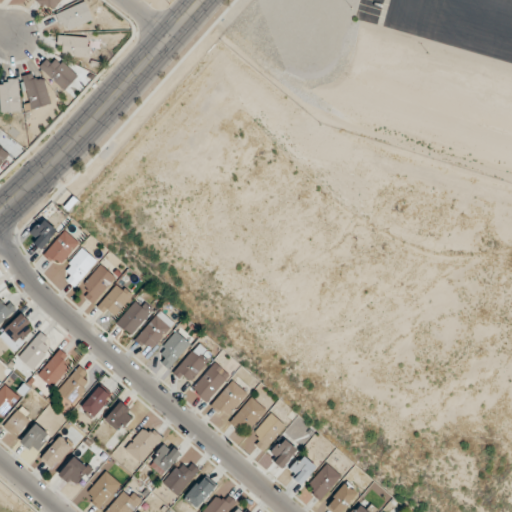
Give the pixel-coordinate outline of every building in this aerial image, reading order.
[(35,0),(50,12),(60,0),(35,0)] [(56,15),(65,33),(93,19),(84,1),(56,15)] [(90,37),(58,36),(57,56),(89,57),(90,37)] [(77,77),(54,54),(40,68),(64,91),(77,77)] [(30,109),(50,105),(44,78),(35,80),(33,74),(22,76),(30,109)] [(19,79),(0,79),(0,112),(19,112),(19,79)] [(0,168),(10,155),(0,147),(0,168)] [(57,231),(44,219),(28,237),(41,249),(57,231)] [(43,253),(57,267),(79,244),(65,230),(43,253)] [(97,261),(83,248),(60,273),(73,286),(97,261)] [(116,277),(101,265),(78,291),(93,303),(116,277)] [(132,296),(118,283),(97,306),(111,318),(132,296)] [(153,310),(138,297),(115,323),(130,336),(153,310)] [(9,302),(6,305),(0,299),(0,323),(15,308),(9,302)] [(174,324),(160,311),(134,339),(148,352),(174,324)] [(0,332),(0,338),(13,352),(36,329),(20,313),(0,332)] [(33,370),(53,344),(38,332),(17,358),(33,370)] [(191,345),(177,332),(154,355),(168,368),(191,345)] [(209,361),(196,347),(173,371),(187,384),(209,361)] [(72,359),(58,348),(36,375),(50,386),(72,359)] [(207,402),(229,375),(214,362),(191,389),(207,402)] [(93,379),(78,366),(56,391),(72,404),(93,379)] [(247,393),(231,380),(211,406),(227,418),(247,393)] [(0,389),(0,420),(19,398),(4,385),(0,389)] [(111,396),(99,386),(81,408),(93,418),(111,396)] [(229,422),(245,435),(266,410),(250,397),(229,422)] [(135,414),(120,401),(104,419),(119,432),(135,414)] [(16,437),(30,421),(16,410),(3,426),(16,437)] [(260,439),(255,444),(263,452),(286,427),(271,414),(253,433),(260,439)] [(36,454),(50,434),(35,423),(21,443),(36,454)] [(124,448),(139,462),(161,438),(146,424),(124,448)] [(53,470),(72,447),(59,436),(39,458),(53,470)] [(281,469),(298,451),(285,439),(268,456),(281,469)] [(182,454),(168,441),(147,463),(162,476),(182,454)] [(301,485),(316,467),(302,455),(287,473),(301,485)] [(58,476),(74,487),(88,467),(72,456),(58,476)] [(198,471),(182,459),(163,484),(178,496),(198,471)] [(320,501),(341,476),(326,464),(306,489),(320,501)] [(120,484),(104,471),(84,496),(100,509),(120,484)] [(215,488),(202,476),(184,498),(197,509),(215,488)] [(341,511),(356,493),(344,483),(327,505),(334,510),(332,511),(341,511)] [(131,511),(141,500),(125,488),(105,511),(131,511)] [(369,511),(359,503),(351,511),(369,511)]
